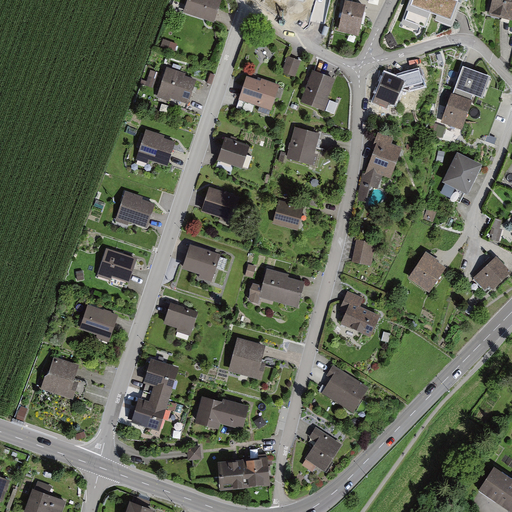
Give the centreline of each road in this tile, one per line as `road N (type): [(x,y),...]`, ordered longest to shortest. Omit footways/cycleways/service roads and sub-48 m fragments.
road 1 (residential): [(251,7),(99,467)]
road 2 (residential): [(362,64),(354,174),(280,465),(280,511)]
road 3 (secondary): [(511,312),(305,511)]
road 4 (residential): [(362,64),(466,39),(511,79)]
road 5 (secondary): [(226,511),(99,467)]
road 6 (residential): [(251,7),(337,61),(362,64)]
